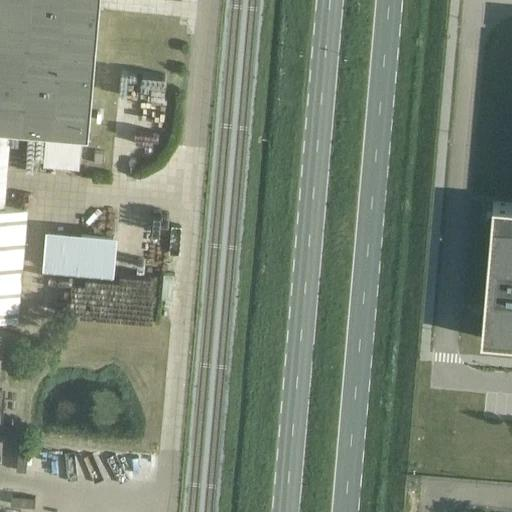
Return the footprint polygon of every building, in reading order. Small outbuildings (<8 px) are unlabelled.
[(0,0),(0,124),(90,133),(100,0),(0,0)] [(104,163),(105,151),(95,151),(94,162),(104,163)] [(0,316),(18,318),(28,207),(0,204),(0,316)] [(511,205),(493,204),(491,220),(481,338),(511,340),(511,205)] [(43,266),(118,273),(122,231),(47,224),(43,266)] [(78,309),(87,308),(86,275),(77,275),(78,309)]
